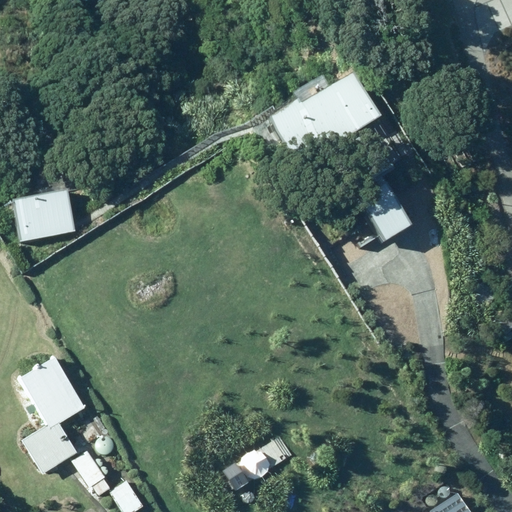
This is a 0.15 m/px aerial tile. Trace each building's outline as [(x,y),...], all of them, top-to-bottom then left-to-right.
[(355,72),(269,117),(293,163),(321,149),(370,244),(404,227),(377,175),(390,169),(367,125),(379,119),(355,72)] [(13,198),(20,242),(76,233),(69,189),(13,198)] [(89,409),(59,358),(23,379),(50,426),(25,441),(45,475),(81,454),(63,424),(89,409)] [(74,463),(92,489),(95,487),(102,497),(113,489),(106,480),(108,478),(91,452),(74,463)] [(139,511),(147,507),(130,481),(112,493),(124,511),(139,511)]
